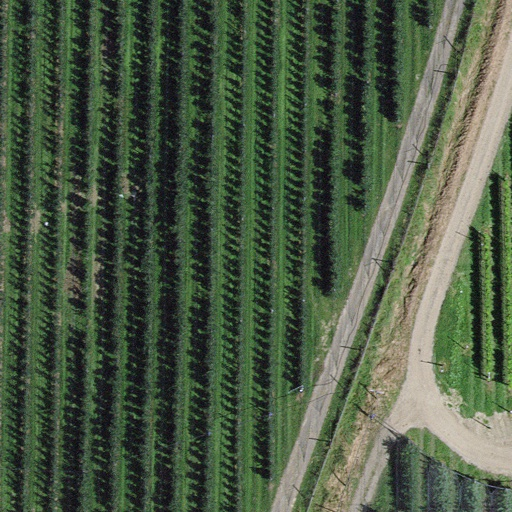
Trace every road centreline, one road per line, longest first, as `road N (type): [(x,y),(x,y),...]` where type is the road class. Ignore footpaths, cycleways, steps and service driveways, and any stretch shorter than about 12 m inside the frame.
road 1 (track): [(283,511),(413,164),(459,0)]
road 2 (track): [(511,83),(427,338),(426,392),(450,430),(511,462)]
